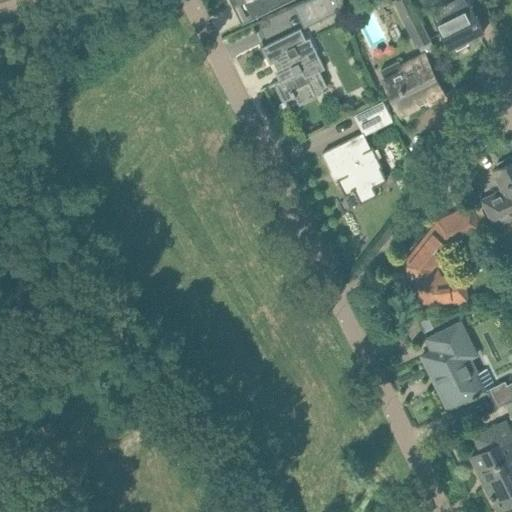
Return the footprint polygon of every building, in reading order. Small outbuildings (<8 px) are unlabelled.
[(343,0),(309,0),(319,20),(346,7),(343,0)] [(417,46),(418,46),(422,53),(424,55),(432,51),(427,41),(430,39),(410,0),(395,0),(394,1),(417,46)] [(446,0),(430,8),(441,30),(450,48),(484,31),(475,13),(468,0),(446,0)] [(316,96),(313,92),(328,85),(321,70),(325,68),(310,37),(307,39),(301,27),(261,47),(270,64),(273,62),(277,69),(274,71),(279,80),(274,83),(282,99),(291,94),(293,97),(295,96),(299,104),(316,96)] [(422,53),(400,64),(398,59),(378,69),(400,112),(428,98),(430,102),(444,95),(424,55),(422,53)] [(382,99),(370,106),(381,126),(393,119),(382,99)] [(331,170),(329,171),(336,182),(338,181),(345,195),(354,191),(360,203),(378,194),(374,187),(388,180),(381,167),(383,166),(373,146),(371,147),(363,132),(340,144),(322,153),(331,170)] [(511,160),(492,170),(504,193),(495,198),(493,193),(480,199),(493,225),(511,216),(511,160)] [(479,223),(486,219),(480,207),(473,210),(470,206),(439,221),(440,224),(431,235),(429,234),(405,263),(425,304),(467,299),(464,278),(443,280),(435,266),(455,241),(481,228),(479,223)] [(511,252),(501,231),(494,235),(506,261),(511,257),(511,252)] [(485,391),(469,357),(476,354),(460,323),(426,338),(432,350),(421,356),(431,376),(433,375),(439,385),(436,386),(448,409),(485,391)] [(499,406),(506,403),(511,399),(511,381),(506,384),(504,381),(490,388),(499,406)] [(482,450),(471,456),(497,510),(511,503),(511,443),(509,437),(511,435),(511,428),(508,420),(493,427),(475,436),(482,450)] [(0,511),(11,511),(0,490),(0,511)]
